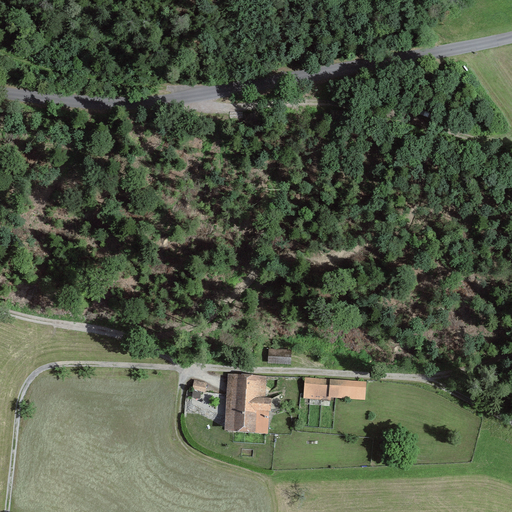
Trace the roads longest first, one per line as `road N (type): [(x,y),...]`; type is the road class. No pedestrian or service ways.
road 1 (unclassified): [(0,97),(195,101),(511,35)]
road 2 (track): [(0,307),(122,338),(195,368),(41,372),(24,386),(7,511)]
road 3 (track): [(511,423),(406,379),(195,368)]
